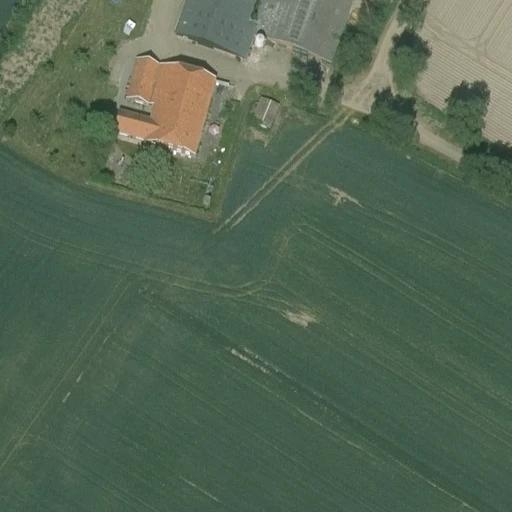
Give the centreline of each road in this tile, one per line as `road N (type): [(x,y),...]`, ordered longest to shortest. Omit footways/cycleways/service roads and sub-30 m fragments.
road 1 (unclassified): [(511,190),(367,96),(369,56),(404,0)]
road 2 (unknown): [(163,0),(169,31),(192,48),(308,90),(367,96)]
